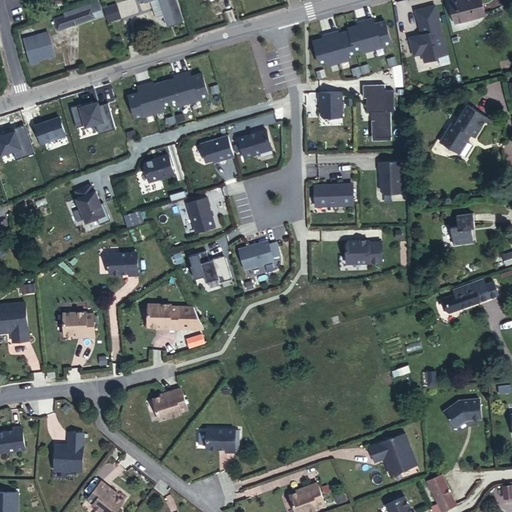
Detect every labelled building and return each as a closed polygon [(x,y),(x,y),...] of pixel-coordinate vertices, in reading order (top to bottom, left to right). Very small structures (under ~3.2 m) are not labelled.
[(148,0),(150,5),(163,0),(162,0),(171,0),(178,16),(180,23),(190,19),(182,0),(148,0)] [(171,0),(162,0),(163,0),(170,18),(178,16),(171,0)] [(487,15),(482,0),(459,0),(449,3),(455,24),(487,15)] [(423,53),(425,61),(438,58),(437,56),(447,53),(435,5),(416,10),(422,34),(410,37),(414,55),(423,53)] [(111,10),(116,23),(127,19),(123,6),(111,10)] [(107,7),(58,27),(61,35),(110,14),(107,7)] [(366,20),(375,49),(386,46),(385,44),(392,42),(386,20),(375,23),(374,18),(366,20)] [(349,28),(350,30),(356,50),(362,48),(363,52),(375,49),(366,20),(358,22),(359,25),(349,28)] [(331,33),(339,62),(350,59),(349,55),(356,53),(356,50),(350,30),(339,34),(338,31),(331,33)] [(339,62),(331,33),(323,35),(324,38),(313,41),(320,63),(327,61),(328,65),(339,62)] [(30,47),(32,52),(44,48),(41,42),(30,47)] [(44,48),(32,52),(37,65),(49,60),(44,48)] [(511,57),(502,60),(506,74),(511,72),(511,57)] [(182,74),(191,103),(202,100),(201,98),(209,96),(202,74),(191,77),(190,72),(182,74)] [(176,79),(165,82),(172,104),(179,102),(180,106),(191,103),(182,74),(175,76),(176,79)] [(154,86),(153,83),(146,85),(155,114),(166,111),(164,106),(172,104),(165,82),(154,86)] [(144,117),(155,114),(146,85),(139,87),(140,93),(129,96),(136,118),(144,116),(144,117)] [(367,87),(368,113),(375,112),(376,138),(392,137),(391,111),(395,111),(394,89),(385,90),(385,87),(367,87)] [(321,117),(342,116),(341,91),(319,92),(319,100),(321,100),(321,117)] [(451,124),(440,145),(465,160),(473,148),(464,143),(470,133),(474,136),(485,118),(466,107),(455,126),(451,124)] [(63,118),(39,128),(45,145),(69,135),(63,118)] [(273,148),(267,129),(238,138),(244,157),(273,148)] [(235,156),(229,136),(201,144),(207,164),(214,162),(218,160),(218,161),(235,156)] [(150,182),(175,174),(169,154),(146,162),(144,165),(150,182)] [(405,161),(379,162),(379,170),(380,170),(381,191),(383,193),(406,193),(405,161)] [(39,172),(7,183),(11,196),(44,184),(39,172)] [(346,185),(346,184),(315,184),(316,206),(346,206),(346,204),(354,204),(354,185),(346,185)] [(94,192),(91,185),(76,191),(79,198),(77,199),(87,222),(97,218),(100,225),(111,220),(104,202),(101,203),(96,191),(94,192)] [(188,203),(197,232),(216,226),(210,206),(208,197),(188,203)] [(142,211),(125,215),(127,225),(145,222),(142,211)] [(449,229),(451,247),(472,243),(470,229),(474,229),(472,214),(454,217),(455,228),(449,229)] [(239,249),(245,269),(274,260),(273,257),(281,255),(277,241),(269,243),(268,240),(239,249)] [(347,263),(383,262),(382,242),(369,242),(369,240),(349,240),(346,243),(347,263)] [(128,250),(100,252),(102,272),(121,271),(121,273),(130,272),(128,250)] [(232,278),(226,257),(222,259),(221,256),(210,260),(207,250),(190,255),(193,265),(191,265),(195,278),(205,276),(207,282),(219,278),(220,282),(232,278)] [(248,291),(254,289),(253,283),(246,285),(248,291)] [(482,291),(452,301),(440,305),(444,318),(500,298),(496,285),(482,291)] [(470,287),(449,294),(452,301),(482,291),(481,287),(471,290),(470,287)] [(25,288),(16,289),(17,296),(26,295),(25,288)] [(162,301),(139,302),(141,325),(155,324),(155,326),(171,325),(169,302),(162,303),(162,301)] [(0,333),(4,333),(5,342),(21,340),(16,302),(0,304),(0,333)] [(55,315),(57,338),(72,336),(72,338),(87,337),(85,314),(78,315),(77,313),(55,315)] [(189,348),(206,344),(204,333),(187,337),(189,348)] [(440,377),(432,378),(433,387),(441,386),(440,377)] [(163,390),(149,395),(156,416),(178,410),(177,408),(184,405),(177,383),(163,388),(163,390)] [(460,430),(463,431),(472,424),(472,422),(476,422),(477,423),(486,421),(484,402),(464,405),(449,416),(460,430)] [(233,423),(205,424),(205,444),(225,443),(225,446),(234,445),(233,423)] [(5,433),(0,433),(0,455),(20,452),(17,428),(5,430),(5,433)] [(50,447),(49,471),(79,472),(82,433),(63,433),(62,448),(50,447)] [(411,455),(415,453),(408,435),(372,451),(378,466),(388,461),(394,477),(416,468),(411,455)] [(421,466),(415,453),(411,455),(416,468),(421,466)] [(102,479),(87,500),(93,503),(91,505),(101,511),(115,511),(124,500),(113,491),(114,490),(102,479)] [(450,480),(436,487),(447,511),(459,511),(464,510),(450,480)] [(309,491),(293,498),(298,511),(311,511),(324,506),(324,504),(329,502),(321,484),(308,489),(309,491)] [(347,491),(338,495),(342,505),(351,501),(347,491)] [(12,511),(18,511),(17,495),(0,495),(0,511),(12,511)] [(413,511),(407,497),(389,506),(391,511),(413,511)]
